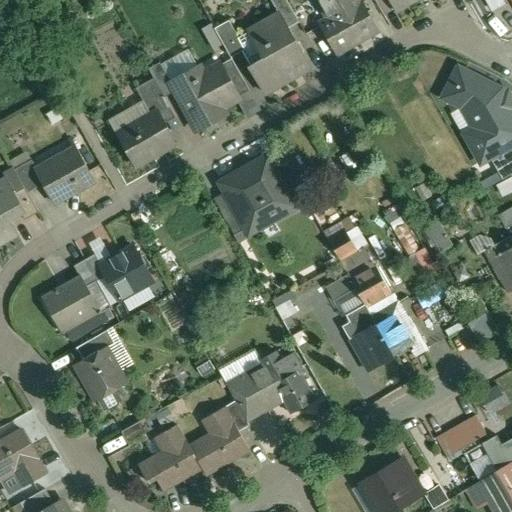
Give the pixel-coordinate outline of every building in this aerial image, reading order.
[(300,22),(288,0),(271,0),(279,14),(281,12),(290,28),(300,22)] [(360,0),(319,0),(330,19),(321,24),(338,53),(379,30),(363,1),(361,1),(360,0)] [(390,0),(396,11),(416,0),(390,0)] [(467,0),(468,1),(469,0),(481,0),(485,11),(499,6),(496,0),(467,0)] [(279,14),(260,25),(270,42),(267,44),(268,46),(259,51),(264,58),(250,66),(266,94),(312,67),(290,28),(281,12),(279,14)] [(247,49),(230,20),(216,28),(232,57),(247,49)] [(251,90),(233,60),(223,65),(240,96),(251,90)] [(223,65),(196,79),(192,71),(172,82),(198,131),(226,115),(221,106),(240,96),(223,65)] [(457,66),(440,101),(462,112),(473,134),(468,137),(482,164),(493,159),(511,149),(511,94),(510,90),(506,92),(503,87),(457,66)] [(177,117),(155,78),(137,88),(152,115),(160,111),(166,123),(177,117)] [(152,115),(119,134),(137,165),(177,143),(166,123),(160,111),(152,115)] [(38,170),(36,171),(44,184),(55,205),(96,182),(72,139),(70,140),(75,149),(38,170)] [(511,175),(511,149),(493,159),(503,180),(511,175)] [(269,156),(222,183),(227,192),(247,228),(250,233),(297,206),(269,156)] [(33,160),(16,170),(27,189),(29,192),(44,184),(36,171),(38,170),(33,160)] [(8,180),(0,185),(0,245),(20,235),(12,221),(9,221),(11,214),(20,209),(24,207),(16,195),(8,180)] [(29,192),(27,189),(16,195),(24,207),(20,209),(26,220),(40,213),(29,192)] [(247,228),(227,192),(215,199),(235,234),(247,228)] [(511,209),(507,212),(502,204),(495,208),(507,228),(511,225),(511,209)] [(451,209),(443,213),(448,222),(455,218),(451,209)] [(439,222),(428,228),(441,251),(453,245),(439,222)] [(421,252),(405,225),(396,231),(411,258),(418,254),(421,252)] [(346,230),(329,239),(342,262),(359,252),(346,230)] [(511,238),(487,252),(510,292),(511,290),(511,238)] [(102,265),(101,265),(107,276),(121,301),(155,281),(135,246),(102,265)] [(436,266),(427,249),(421,252),(418,254),(428,271),(436,266)] [(102,265),(96,254),(86,260),(98,281),(107,276),(101,265),(102,265)] [(98,281),(86,260),(75,266),(81,277),(82,276),(88,286),(98,281)] [(393,293),(377,266),(352,280),(357,289),(367,306),(368,307),(393,293)] [(349,275),(327,287),(335,301),(357,289),(352,280),(349,275)] [(81,277),(44,298),(64,333),(100,313),(100,314),(103,313),(88,286),(82,276),(81,277)] [(489,312),(476,288),(466,293),(480,318),(489,312)] [(399,303),(384,312),(388,319),(378,325),(395,356),(415,345),(408,332),(413,329),(399,303)] [(368,307),(367,306),(349,316),(352,322),(345,326),(370,371),(395,356),(378,325),(368,307)] [(212,326),(205,312),(196,317),(204,331),(212,326)] [(109,330),(78,348),(85,360),(107,348),(108,349),(116,344),(109,330)] [(85,360),(78,364),(98,400),(99,400),(105,410),(109,408),(110,410),(120,404),(119,403),(123,400),(117,390),(128,384),(108,349),(107,348),(85,360)] [(304,370),(296,355),(283,362),(277,351),(262,360),(283,398),(292,414),(317,400),(302,373),(303,372),(302,371),(304,370)] [(243,380),(242,380),(259,411),(260,412),(274,404),(273,403),(283,398),(266,367),(243,380)] [(259,411),(242,380),(243,380),(242,379),(229,386),(246,418),(259,411)] [(226,407),(204,420),(205,421),(209,418),(217,431),(191,446),(204,468),(208,475),(232,461),(231,460),(239,455),(240,457),(251,450),(226,407)] [(477,415),(438,437),(449,456),(487,434),(477,415)] [(147,418),(123,432),(129,443),(153,429),(147,418)] [(169,449),(141,466),(150,483),(158,478),(165,490),(185,479),(184,478),(192,473),(192,474),(204,468),(191,446),(179,425),(156,438),(157,439),(162,436),(169,449)] [(22,430),(0,442),(0,481),(30,464),(38,477),(24,485),(24,486),(47,473),(22,430)] [(511,462),(511,457),(499,435),(485,443),(500,470),(511,462)] [(485,443),(473,450),(488,477),(500,470),(485,443)] [(405,460),(368,482),(385,511),(395,511),(419,498),(409,481),(416,477),(405,460)] [(488,477),(480,482),(497,511),(511,511),(511,462),(500,470),(488,477)] [(427,507),(442,499),(435,484),(419,491),(427,507)] [(45,490),(21,503),(26,511),(40,511),(54,505),(45,490)] [(40,511),(68,511),(62,500),(54,505),(40,511)]
